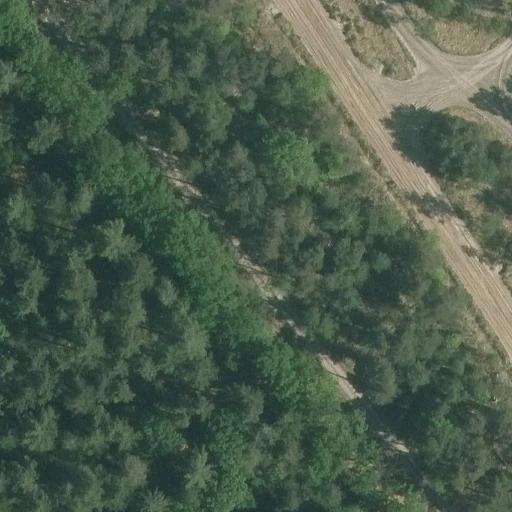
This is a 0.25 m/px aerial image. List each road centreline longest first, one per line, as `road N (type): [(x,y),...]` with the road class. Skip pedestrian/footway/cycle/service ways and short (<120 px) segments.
road 1 (track): [(451,511),(34,0)]
road 2 (track): [(296,0),(511,329)]
road 3 (unknown): [(384,134),(511,51)]
